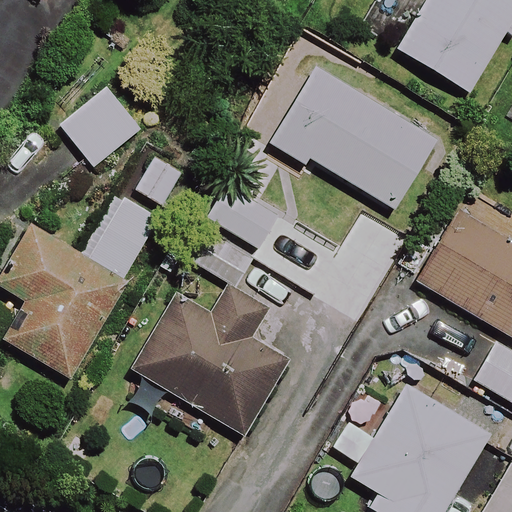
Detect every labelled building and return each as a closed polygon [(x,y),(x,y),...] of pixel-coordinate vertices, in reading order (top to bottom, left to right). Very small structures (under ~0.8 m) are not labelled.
[(511,19),(511,0),(428,0),(396,53),(467,95),(511,19)] [(312,73),(267,148),(305,171),(310,162),(392,211),(432,144),(312,73)] [(139,132),(105,91),(60,129),(94,170),(139,132)] [(181,176),(155,159),(134,191),(160,208),(181,176)] [(276,217),(225,183),(203,217),(254,250),(276,217)] [(71,380),(158,218),(113,194),(78,259),(26,232),(0,280),(0,289),(25,303),(3,344),(71,380)] [(511,249),(458,220),(420,287),(503,333),(511,338),(511,249)] [(246,256),(207,235),(191,264),(229,285),(246,256)] [(244,439),(286,367),(249,346),(266,317),(225,293),(208,322),(176,304),(135,375),(149,383),(133,411),(158,425),(173,398),(244,439)] [(511,353),(494,344),(473,385),(511,404),(511,353)] [(442,511),(488,438),(405,388),(350,479),(378,496),(369,510),(372,511),(442,511)]
